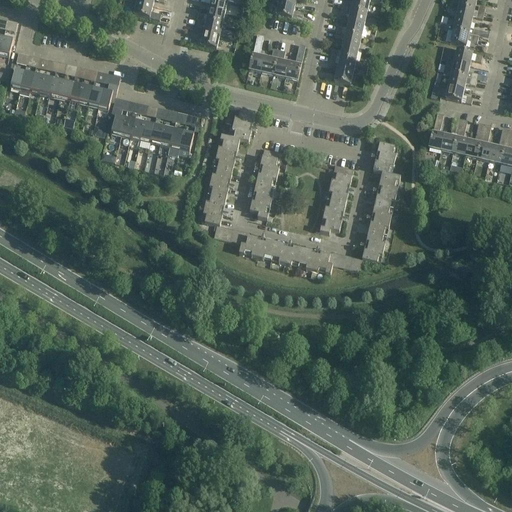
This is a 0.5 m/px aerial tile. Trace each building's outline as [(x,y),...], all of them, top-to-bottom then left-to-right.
[(153,8),(154,0),(137,0),(137,4),(153,8)] [(212,0),(208,0),(207,5),(211,5),(209,12),(225,15),(228,4),(212,0)] [(294,9),(296,0),(279,0),(279,5),(294,9)] [(474,13),(477,1),(472,0),(460,0),(458,9),(474,13)] [(366,16),(369,4),(353,1),(351,13),(366,16)] [(150,20),(153,8),(137,4),(134,17),(150,20)] [(341,10),(347,12),(349,5),(342,4),(341,10)] [(291,21),(294,9),(279,5),(276,18),(291,21)] [(477,14),(474,13),(458,9),(455,21),(471,25),(472,19),(476,19),(477,14)] [(222,27),(225,15),(209,12),(208,18),(204,17),(203,23),(207,24),(222,27)] [(351,13),(347,12),(346,17),(350,18),(348,25),(364,28),(366,16),(351,13)] [(161,23),(163,17),(156,15),(155,22),(161,23)] [(302,23),(303,17),(297,15),(295,22),(302,23)] [(453,33),(472,38),(473,32),(470,31),(471,25),(455,21),(453,33)] [(15,34),(17,25),(7,23),(5,32),(15,34)] [(219,39),(222,27),(207,24),(204,36),(219,39)] [(361,40),(364,28),(348,25),(347,30),(343,29),(342,36),(345,37),(361,40)] [(467,43),(471,43),(472,38),(453,33),(450,46),(465,49),(467,43)] [(217,52),(219,39),(204,36),(201,48),(217,52)] [(358,52),(361,40),(345,37),(343,49),(358,52)] [(253,53),(259,54),(262,39),(257,38),(253,53)] [(3,39),(0,53),(0,57),(9,60),(13,42),(3,39)] [(295,63),(302,65),(305,48),(299,47),(295,63)] [(356,64),(358,52),(343,49),(340,60),(356,64)] [(470,62),(474,63),(476,57),(457,53),(454,65),(469,68),(470,62)] [(16,65),(26,67),(28,58),(18,56),(16,65)] [(261,75),(265,60),(252,57),(249,72),(261,75)] [(36,70),(38,61),(31,59),(29,68),(36,70)] [(273,78),(276,62),(265,60),(261,75),(273,78)] [(353,76),(356,64),(340,60),(338,72),(353,76)] [(285,81),(288,65),(276,62),(273,78),(285,81)] [(297,83),(302,65),(295,63),(295,67),(288,65),(285,81),(297,83)] [(466,80),(470,81),(471,75),(468,74),(469,68),(454,65),(451,77),(466,80)] [(21,92),(25,74),(15,72),(11,90),(21,92)] [(350,88),(353,76),(338,72),(335,85),(350,88)] [(29,99),(30,94),(34,76),(25,74),(21,92),(19,97),(29,99)] [(40,97),(44,79),(34,76),(30,94),(40,97)] [(463,92),(466,80),(451,77),(448,89),(463,92)] [(112,78),(110,87),(118,89),(120,80),(112,78)] [(50,99),(54,81),(44,79),(40,97),(50,99)] [(59,101),(64,83),(54,81),(50,99),(59,101)] [(69,103),(74,85),(64,83),(59,101),(69,103)] [(79,106),(83,88),(74,85),(69,103),(79,106)] [(110,87),(109,87),(107,93),(103,92),(98,110),(109,113),(111,104),(115,105),(116,100),(118,89),(110,87)] [(89,108),(93,90),(83,88),(79,106),(89,108)] [(461,105),(463,92),(448,89),(445,102),(461,105)] [(98,110),(103,92),(93,90),(89,108),(98,110)] [(121,138),(125,120),(121,119),(123,112),(122,111),(118,110),(120,101),(116,100),(115,105),(112,117),(116,118),(111,136),(121,138)] [(139,106),(132,104),(130,113),(137,115),(139,106)] [(233,127),(251,131),(255,117),(237,113),(233,127)] [(441,154),(445,138),(439,137),(444,119),(436,117),(429,151),(441,154)] [(131,141),(135,123),(125,120),(121,138),(131,141)] [(453,156),(461,122),(454,121),(450,139),(445,138),(441,154),(453,156)] [(465,159),(469,144),(463,142),(467,124),(461,122),(453,156),(465,159)] [(141,143),(145,125),(135,123),(131,141),(141,143)] [(150,145),(155,127),(145,125),(141,143),(150,145)] [(477,162),(485,128),(479,126),(474,145),(469,144),(465,159),(477,162)] [(160,147),(165,129),(155,127),(150,145),(160,147)] [(248,145),(251,131),(233,127),(230,141),(229,145),(239,148),(240,143),(248,145)] [(489,165),(492,149),(487,148),(491,129),(485,128),(477,162),(489,165)] [(170,150),(174,132),(165,129),(160,147),(170,150)] [(180,152),(184,134),(174,132),(170,150),(180,152)] [(501,167),(509,133),(502,132),(498,150),(492,149),(489,165),(501,167)] [(511,169),(511,153),(511,147),(511,134),(509,133),(501,167),(511,169)] [(189,159),(190,154),(194,136),(184,134),(180,152),(179,157),(189,159)] [(236,161),(239,148),(229,145),(230,141),(221,139),(217,157),(236,161)] [(379,147),(376,160),(395,165),(398,151),(379,147)] [(262,160),(281,164),(282,156),(264,152),(262,160)] [(233,175),(236,161),(217,157),(214,171),(233,175)] [(262,160),(259,173),(277,178),(281,164),(262,160)] [(391,178),(395,165),(376,160),(373,174),(382,176),(381,181),(390,183),(391,178)] [(333,176),(351,180),(353,173),(335,169),(333,176)] [(211,184),(230,188),(233,175),(214,171),(211,184)] [(277,178),(259,173),(256,187),(274,191),(277,178)] [(330,190),(348,194),(351,180),(333,176),(330,190)] [(400,180),(391,178),(390,183),(381,181),(378,194),(396,198),(400,180)] [(226,202),(230,188),(211,184),(208,198),(226,202)] [(256,187),(253,200),(271,205),(274,191),(256,187)] [(345,207),(348,194),(330,190),(327,203),(345,207)] [(396,198),(378,194),(375,208),(393,212),(396,198)] [(205,211),(223,216),(226,202),(208,198),(205,211)] [(271,205),(253,200),(249,214),(258,216),(257,221),(267,223),(271,205)] [(324,217),(342,221),(345,207),(327,203),(324,217)] [(375,208),(371,221),(390,226),(393,212),(375,208)] [(220,230),(220,229),(223,216),(205,211),(201,225),(217,229),(220,230)] [(339,235),(342,221),(324,217),(320,236),(329,238),(330,233),(339,235)] [(390,226),(371,221),(368,235),(387,239),(390,226)] [(233,232),(220,229),(220,230),(217,229),(214,242),(230,245),(233,232)] [(246,249),(248,239),(249,236),(239,234),(236,247),(241,248),(246,249)] [(368,235),(365,249),(384,253),(387,239),(368,235)] [(257,261),(262,242),(248,239),(246,249),(241,248),(239,256),(257,261)] [(271,264),(275,246),(262,242),(257,261),(271,264)] [(285,267),(289,249),(275,246),(271,264),(285,267)] [(298,271),(303,252),(289,249),(285,267),(298,271)] [(384,253),(365,249),(362,262),(362,263),(381,267),(384,253)] [(312,274),(316,255),(303,252),(298,271),(312,274)] [(327,268),(330,258),(316,255),(312,274),(330,278),(333,269),(327,268)] [(327,268),(333,269),(337,270),(340,257),(330,255),(330,258),(327,268)] [(362,263),(362,262),(346,259),(343,271),(360,275),(362,263)]
